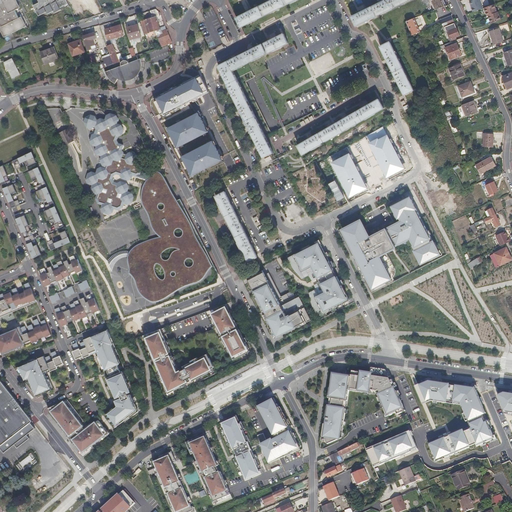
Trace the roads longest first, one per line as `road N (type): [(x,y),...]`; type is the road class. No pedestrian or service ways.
road 1 (residential): [(135,94),(281,381)]
road 2 (residential): [(100,493),(142,454),(281,381)]
road 3 (residential): [(218,0),(238,42),(209,64),(210,80),(257,176)]
road 4 (residential): [(183,27),(156,3),(0,51)]
road 5 (residential): [(511,179),(507,117),(453,0)]
road 6 (residential): [(34,408),(77,384),(29,265)]
road 7 (residential): [(323,220),(387,360)]
road 8 (residential): [(135,94),(42,90),(2,108)]
road 9 (residential): [(291,232),(264,252),(233,187),(257,176)]
road 10 (residential): [(511,380),(387,360)]
